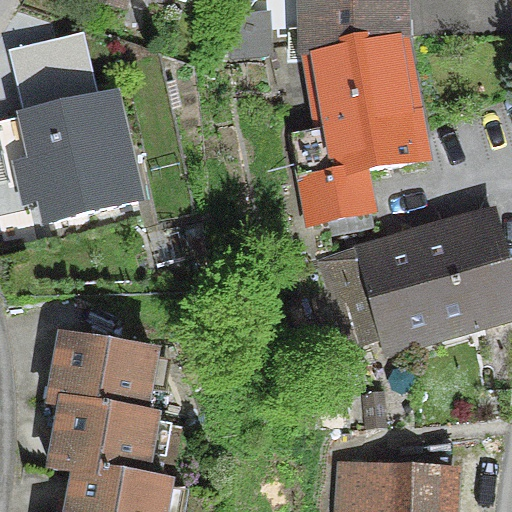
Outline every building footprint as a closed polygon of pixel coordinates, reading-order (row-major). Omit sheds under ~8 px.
[(402,0),(305,0),(311,60),(334,180),(304,184),(309,225),(372,213),(365,178),(427,165),(402,45),(402,0)] [(138,204),(115,103),(23,124),(46,225),(138,204)] [(511,322),(511,295),(491,218),(361,252),(388,356),(511,322)] [(156,361),(61,344),(56,372),(50,405),(63,408),(58,436),(52,473),(75,477),(71,502),(68,511),(165,511),(168,495),(146,491),(157,427),(144,425),(156,361)] [(450,511),(453,477),(343,470),(340,511),(450,511)]
